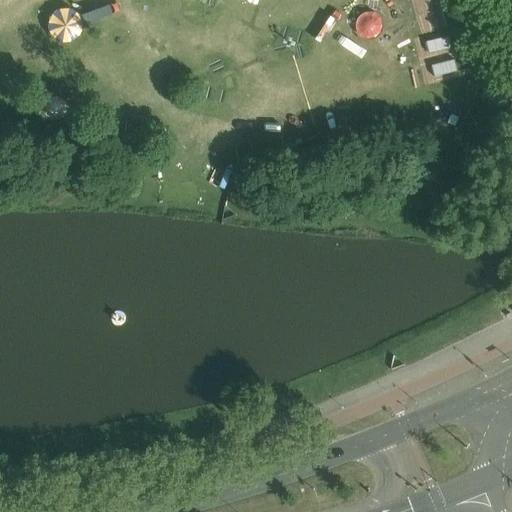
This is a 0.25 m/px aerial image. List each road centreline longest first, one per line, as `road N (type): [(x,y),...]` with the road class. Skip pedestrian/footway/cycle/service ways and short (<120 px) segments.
road 1 (primary): [(371,441),(144,511)]
road 2 (primary): [(490,391),(371,441)]
